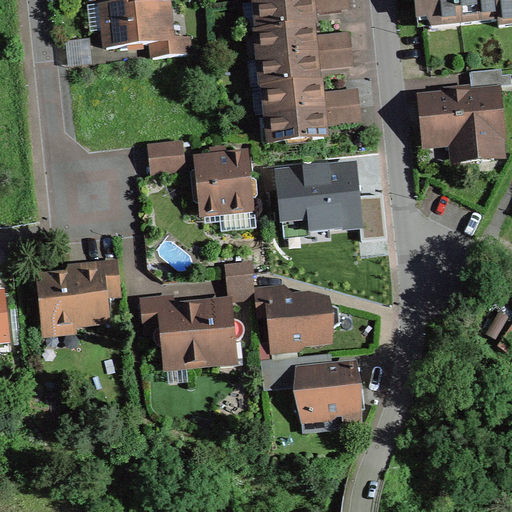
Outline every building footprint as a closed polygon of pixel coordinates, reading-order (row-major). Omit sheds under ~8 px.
[(283,0),(260,2),(263,31),(310,26),(313,26),(310,0),(283,0)] [(347,0),(317,0),(319,11),(349,8),(347,0)] [(511,0),(425,0),(427,15),(459,12),(460,25),(498,21),(499,27),(511,25),(511,0)] [(127,4),(102,7),(107,49),(152,44),(172,42),(171,41),(168,5),(127,9),(127,4)] [(260,31),(263,60),(313,55),(310,26),(263,31),(260,31)] [(350,35),(320,39),(321,54),(352,51),(350,35)] [(90,40),(66,42),(68,68),(92,66),(90,40)] [(183,56),(182,40),(171,41),(172,42),(152,44),(153,59),(183,56)] [(352,51),(321,54),(323,68),(353,65),(352,51)] [(266,88),(269,87),(316,83),(313,55),(263,60),(266,88)] [(500,84),(499,69),(469,72),(470,87),(500,84)] [(269,87),(272,116),(322,111),(318,82),(316,83),(269,87)] [(496,91),(421,99),(426,146),(452,144),(454,163),(502,158),(496,91)] [(358,92),(328,95),(330,110),(360,107),(358,92)] [(360,107),(330,110),(331,124),(361,121),(360,107)] [(272,116),(275,145),(325,140),(322,111),(272,116)] [(181,143),(150,146),(151,160),(182,158),(181,143)] [(212,159),(197,161),(203,215),(252,210),(247,156),(225,158),(225,151),(212,152),(212,159)] [(182,158),(151,160),(153,176),(184,173),(182,158)] [(356,166),(278,174),(284,237),(362,229),(356,166)] [(101,265),(102,273),(104,294),(119,293),(116,264),(101,265)] [(240,276),(252,275),(251,265),(239,266),(240,276)] [(102,273),(44,279),(50,328),(107,321),(104,294),(102,273)] [(254,299),(252,275),(240,276),(228,277),(230,302),(254,299)] [(0,341),(8,340),(3,296),(0,296),(0,341)] [(176,329),(174,310),(173,298),(142,301),(145,332),(164,330),(176,329)] [(268,304),(272,347),(327,341),(326,330),(334,329),(340,325),(338,310),(332,307),(324,308),(323,302),(311,299),(268,304)] [(167,367),(221,362),(220,353),(227,344),(235,343),(235,341),(241,339),(244,334),(243,328),(239,323),(233,323),(233,321),(229,322),(227,305),(174,310),(176,329),(164,330),(167,367)] [(303,405),(304,408),(320,414),(359,410),(355,367),(300,373),(301,383),(295,387),(296,402),(303,405)]
